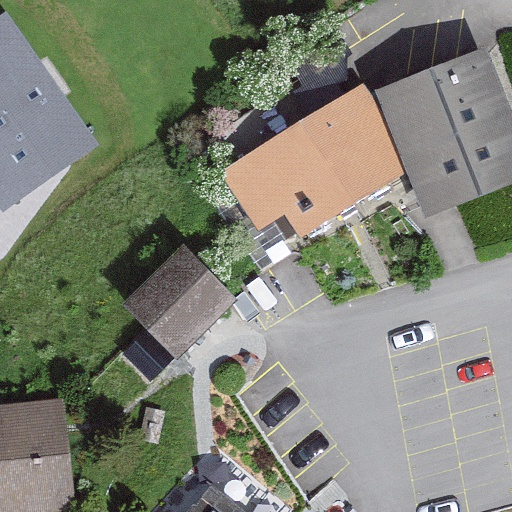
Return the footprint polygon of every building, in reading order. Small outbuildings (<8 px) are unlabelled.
[(92,154),(4,32),(0,34),(0,207),(6,215),(92,154)] [(511,139),(479,56),(371,99),(419,222),(511,184),(511,139)] [(393,184),(356,95),(214,177),(248,236),(276,220),(290,244),(393,184)] [(225,300),(169,252),(115,316),(172,363),(225,300)] [(52,403),(0,409),(0,511),(45,511),(41,477),(60,475),(52,403)] [(216,511),(192,493),(177,511),(216,511)]
